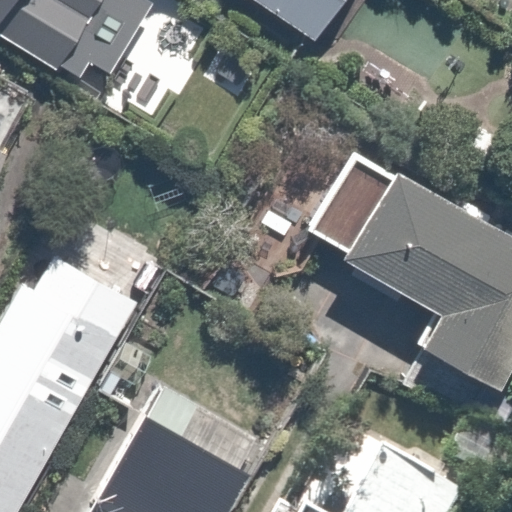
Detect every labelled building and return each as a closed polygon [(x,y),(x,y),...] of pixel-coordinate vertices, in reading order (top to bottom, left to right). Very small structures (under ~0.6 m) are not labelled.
[(0,0),(0,34),(91,92),(148,0),(0,0)] [(253,0),(303,33),(332,0),(253,0)] [(0,88),(0,143),(2,140),(0,138),(0,121),(13,96),(0,88)] [(511,233),(339,146),(293,218),(424,304),(406,335),(501,375),(511,355),(511,233)] [(53,197),(0,287),(0,511),(8,511),(157,254),(53,197)] [(153,379),(82,511),(202,511),(245,438),(153,379)] [(456,511),(465,497),(383,451),(347,511),(286,511),(280,510),(278,511),(456,511)]
